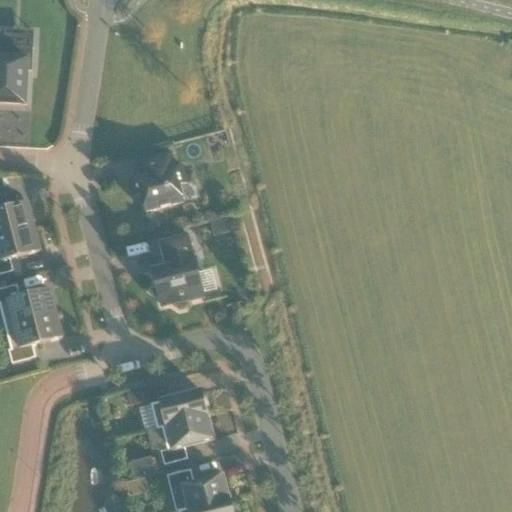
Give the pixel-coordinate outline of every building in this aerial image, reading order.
[(32,48),(0,47),(0,50),(0,104),(25,106),(27,72),(31,72),(32,48)] [(175,169),(171,153),(138,162),(142,177),(129,181),(133,198),(141,196),(145,214),(184,204),(179,186),(187,184),(183,167),(175,169)] [(0,238),(34,230),(27,205),(0,212),(0,238)] [(224,220),(210,224),(214,238),(228,234),(224,220)] [(40,253),(34,230),(0,238),(0,276),(14,273),(11,261),(40,253)] [(204,299),(188,236),(160,244),(166,268),(153,272),(162,307),(189,300),(190,302),(204,299)] [(0,308),(5,329),(56,316),(50,291),(21,299),(17,287),(0,291),(0,308)] [(62,340),(56,316),(5,329),(11,351),(9,352),(12,366),(36,359),(33,347),(62,340)] [(147,391),(142,392),(145,404),(150,402),(147,391)] [(145,404),(142,392),(128,396),(131,407),(145,404)] [(157,430),(208,417),(202,393),(151,406),(157,430)] [(208,417),(157,430),(157,431),(162,430),(168,451),(161,453),(164,467),(188,461),(185,449),(214,441),(208,417)] [(140,478),(161,474),(159,457),(137,461),(140,478)] [(183,511),(229,500),(223,476),(194,484),(191,471),(167,477),(173,501),(185,498),(188,510),(180,511),(183,511)] [(150,479),(134,480),(135,494),(151,493),(150,479)] [(232,511),(229,500),(183,511),(232,511)]
